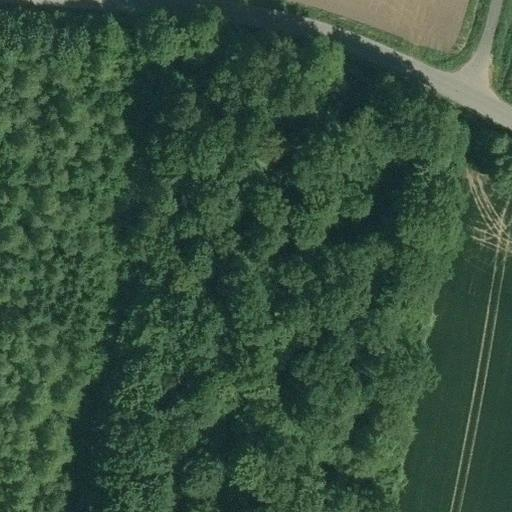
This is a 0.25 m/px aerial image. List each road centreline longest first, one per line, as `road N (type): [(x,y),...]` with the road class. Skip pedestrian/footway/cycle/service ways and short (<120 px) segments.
road 1 (track): [(320,32),(239,200),(225,321),(183,511)]
road 2 (unclassified): [(110,0),(296,24),(469,94)]
